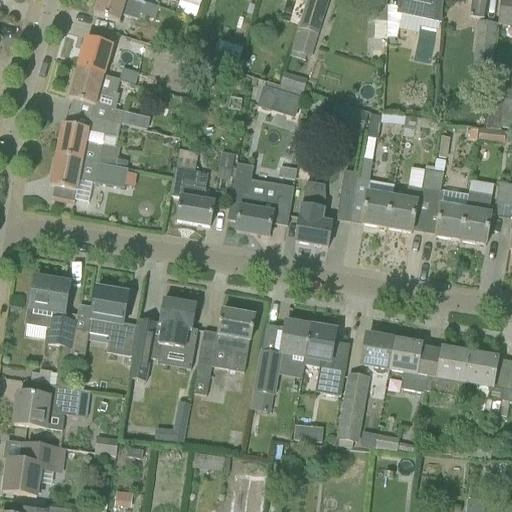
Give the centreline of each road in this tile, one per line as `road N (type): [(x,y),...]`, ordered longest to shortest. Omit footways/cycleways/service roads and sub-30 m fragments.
road 1 (residential): [(511,315),(0,230)]
road 2 (residential): [(0,207),(58,0)]
